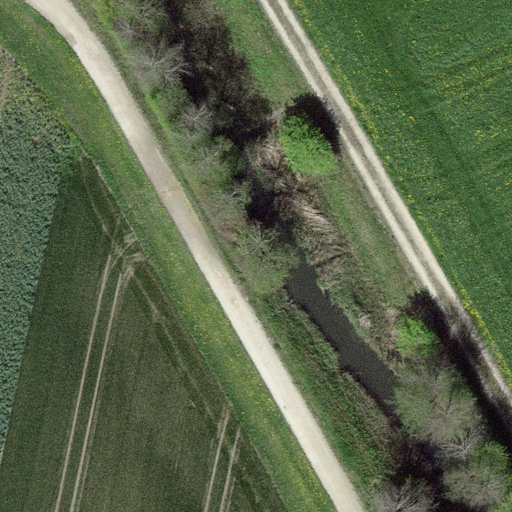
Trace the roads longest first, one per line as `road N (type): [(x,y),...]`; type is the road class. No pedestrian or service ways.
road 1 (track): [(349,511),(117,94),(47,0)]
road 2 (track): [(511,417),(274,0)]
